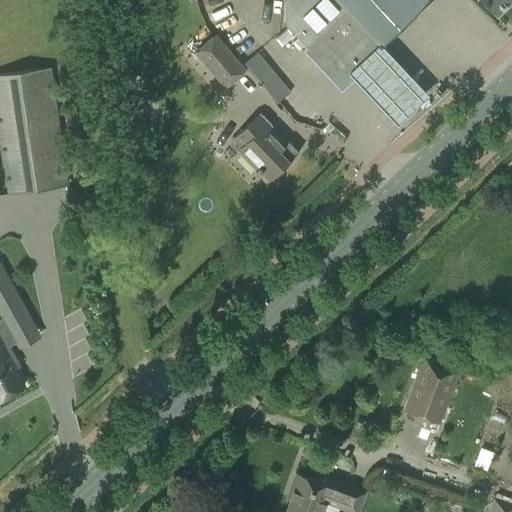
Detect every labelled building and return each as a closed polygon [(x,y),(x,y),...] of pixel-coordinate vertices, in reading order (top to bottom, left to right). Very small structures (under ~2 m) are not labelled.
[(430,0),(285,0),(285,1),(285,23),(341,83),(349,76),(381,47),(430,0)] [(511,0),(481,0),(497,16),(511,3),(511,4),(511,0)] [(195,53),(225,88),(246,72),(215,35),(195,53)] [(381,47),(349,76),(398,129),(429,99),(381,47)] [(260,49),(246,60),(279,101),(293,89),(260,49)] [(0,75),(0,148),(7,194),(67,186),(51,68),(0,75)] [(267,127),(271,123),(263,114),(243,133),(242,131),(232,140),(254,165),(268,179),(279,169),(279,170),(299,152),(288,141),(286,143),(277,133),(275,135),(267,127)] [(0,397),(24,385),(8,356),(13,353),(9,346),(18,341),(9,324),(27,314),(0,264),(0,315),(1,317),(0,317),(0,397)] [(404,411),(440,423),(459,369),(423,356),(404,411)] [(314,479),(295,472),(286,497),(290,498),(285,511),(336,511),(339,506),(354,511),(357,511),(366,489),(316,471),(314,479)] [(511,511),(511,504),(493,497),(487,511),(511,511)]
